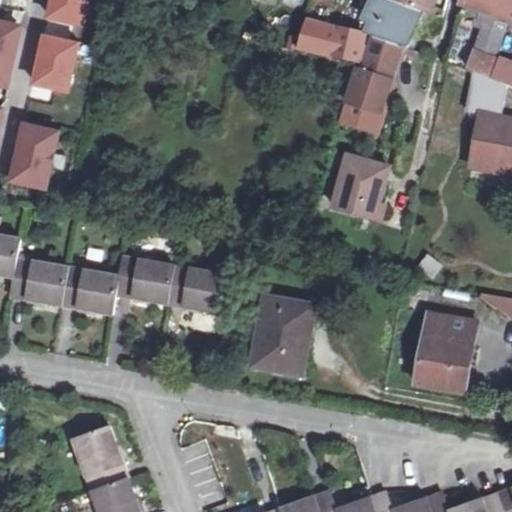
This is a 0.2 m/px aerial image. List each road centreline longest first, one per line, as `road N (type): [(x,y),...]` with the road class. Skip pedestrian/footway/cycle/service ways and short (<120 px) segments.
road 1 (residential): [(146,395),(440,448)]
road 2 (residential): [(0,370),(146,395)]
road 3 (residential): [(185,511),(146,395)]
road 4 (track): [(511,421),(390,404)]
